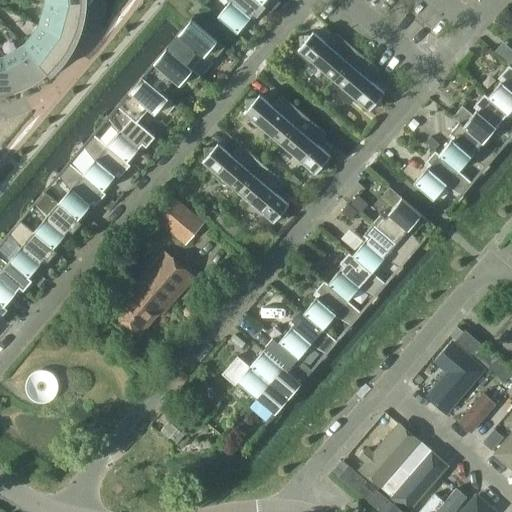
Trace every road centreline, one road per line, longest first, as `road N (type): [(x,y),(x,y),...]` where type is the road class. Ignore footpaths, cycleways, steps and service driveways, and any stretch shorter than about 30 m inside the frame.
road 1 (residential): [(55,511),(471,25)]
road 2 (residential): [(0,364),(308,0)]
road 3 (residential): [(384,387),(488,262),(511,281)]
road 4 (residential): [(511,501),(384,387)]
road 5 (residential): [(97,0),(93,47),(80,67),(54,96),(0,114)]
road 6 (residential): [(274,509),(384,387)]
